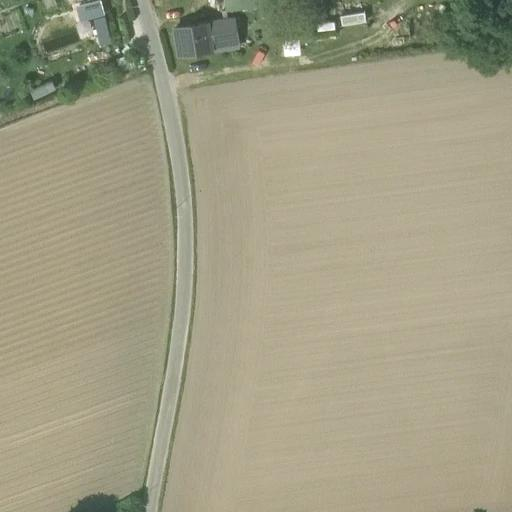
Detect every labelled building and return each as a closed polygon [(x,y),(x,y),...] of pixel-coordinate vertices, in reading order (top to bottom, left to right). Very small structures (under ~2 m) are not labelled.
[(97,0),(80,5),(82,15),(104,9),(101,0),(97,0)] [(107,8),(104,9),(82,15),(86,27),(111,20),(107,8)] [(334,13),(335,22),(362,21),(361,11),(334,13)] [(228,20),(205,24),(206,33),(225,30),(229,29),(228,20)] [(207,39),(206,33),(205,24),(174,30),(178,53),(209,48),(207,39)] [(227,45),(226,34),(225,30),(206,33),(207,39),(209,48),(227,45)]
